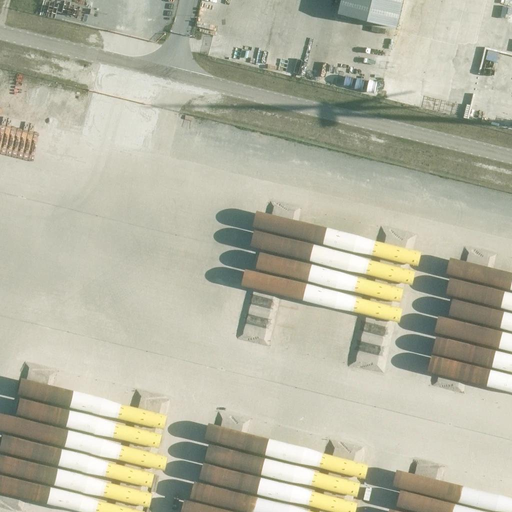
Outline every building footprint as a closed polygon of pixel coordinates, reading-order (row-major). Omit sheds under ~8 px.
[(340,0),(337,14),(396,28),(402,0),(340,0)] [(0,115),(32,124),(35,112),(36,112),(37,107),(37,106),(40,95),(0,84),(0,115)] [(72,135),(71,147),(82,148),(82,145),(85,146),(86,139),(83,139),(84,136),(72,135)] [(0,268),(23,163),(0,158),(0,268)] [(40,165),(15,293),(53,300),(68,227),(70,228),(81,173),(40,165)] [(153,226),(136,307),(186,317),(202,236),(205,237),(207,226),(208,226),(216,184),(166,174),(155,226),(153,226)] [(98,180),(72,312),(98,317),(118,218),(120,219),(127,186),(98,180)] [(288,248),(297,204),(239,192),(213,328),(250,336),(252,326),(258,327),(274,245),(288,248)] [(291,294),(346,304),(358,234),(304,225),(291,294)] [(430,329),(447,251),(435,249),(418,326),(430,329)] [(0,511),(3,511),(19,438),(28,439),(47,343),(8,336),(0,375),(0,511)] [(410,349),(394,428),(407,431),(423,352),(410,349)] [(63,373),(62,379),(71,382),(73,377),(63,373)] [(146,511),(155,472),(168,474),(186,387),(132,376),(104,511),(146,511)] [(211,485),(233,389),(206,383),(184,479),(211,485)] [(245,467),(234,511),(247,511),(257,470),(245,467)] [(268,511),(276,474),(264,472),(255,511),(268,511)] [(170,478),(163,511),(203,511),(206,497),(208,497),(211,486),(170,478)]
